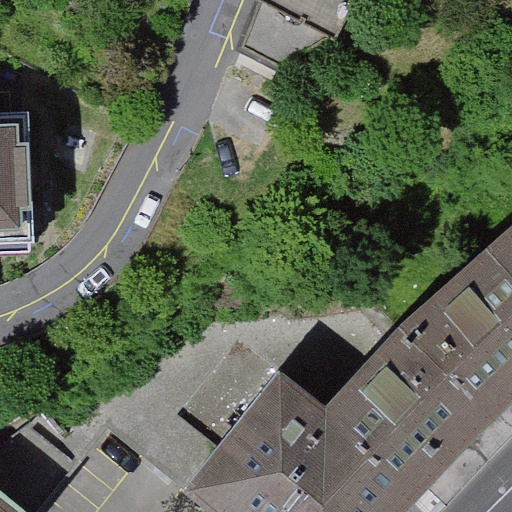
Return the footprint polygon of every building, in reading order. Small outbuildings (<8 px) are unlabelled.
[(342,42),(364,0),(261,0),(238,45),(280,67),(342,42)] [(42,115),(0,116),(0,244),(46,243),(42,115)] [(511,371),(511,221),(432,288),(511,371)] [(425,475),(511,394),(511,371),(432,288),(323,394),(425,475)] [(225,511),(392,511),(425,475),(323,394),(276,362),(181,478),(225,511)] [(0,511),(24,511),(0,492),(0,511)]
